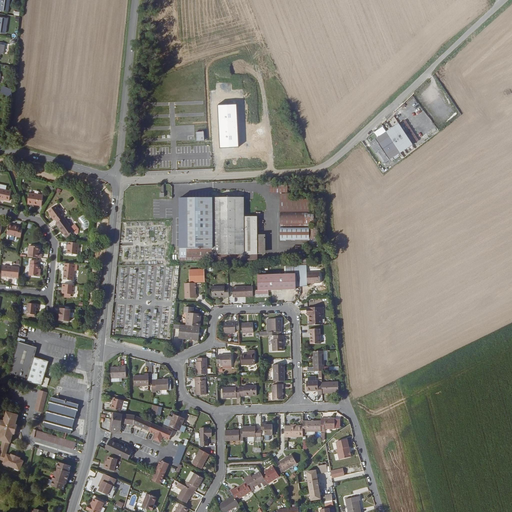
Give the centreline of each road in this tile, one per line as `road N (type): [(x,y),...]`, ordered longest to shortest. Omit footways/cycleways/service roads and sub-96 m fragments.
road 1 (unclassified): [(118,177),(322,167),(507,0)]
road 2 (residential): [(174,364),(208,346),(219,312),(284,309),(294,321),(297,408)]
road 3 (track): [(347,406),(322,167)]
road 4 (secondary): [(118,177),(135,0)]
road 5 (secondary): [(71,511),(90,447),(100,344)]
road 6 (secondary): [(100,344),(118,177)]
road 7 (tertiary): [(118,177),(0,148)]
